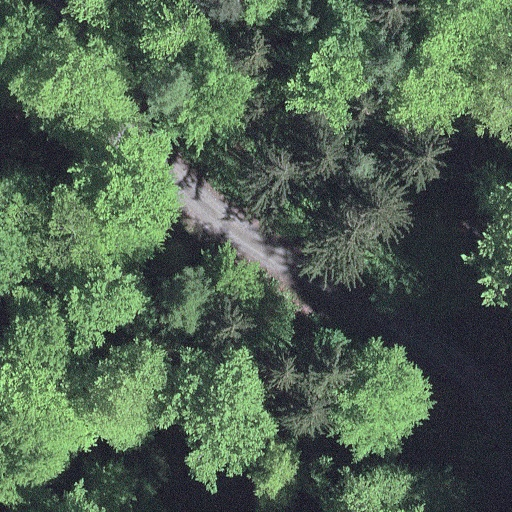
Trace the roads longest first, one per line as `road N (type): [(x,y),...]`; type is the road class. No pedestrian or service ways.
road 1 (track): [(505,511),(504,414),(461,357),(316,277),(151,146),(51,39),(29,0)]
road 2 (track): [(504,414),(510,319),(461,97),(497,27),(511,19)]
